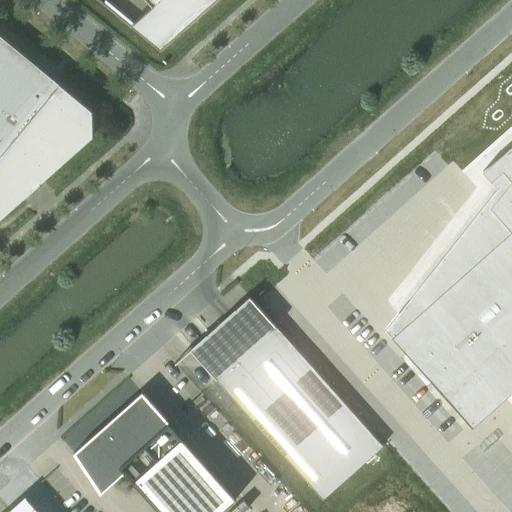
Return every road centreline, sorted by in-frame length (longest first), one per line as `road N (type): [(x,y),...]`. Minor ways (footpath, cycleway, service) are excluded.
road 1 (unclassified): [(511,15),(282,225),(224,232)]
road 2 (unclassified): [(224,232),(213,255),(0,445)]
road 3 (unclassified): [(0,297),(146,171),(167,163)]
road 4 (unclassified): [(175,103),(42,0)]
road 5 (unclassified): [(175,103),(300,0)]
